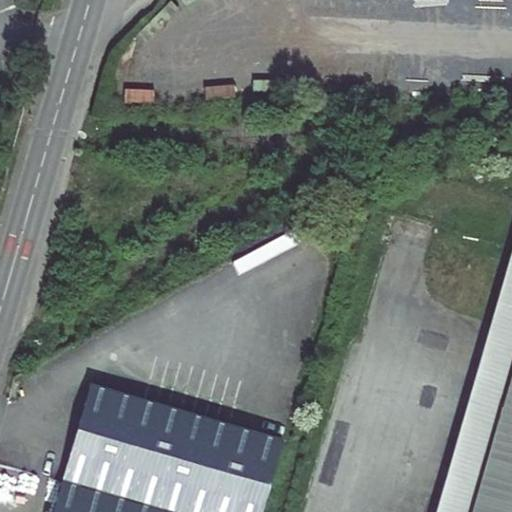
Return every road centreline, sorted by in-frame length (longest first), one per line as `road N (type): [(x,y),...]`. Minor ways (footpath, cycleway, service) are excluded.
road 1 (unknown): [(0,414),(307,281)]
road 2 (unclassified): [(89,0),(0,312)]
